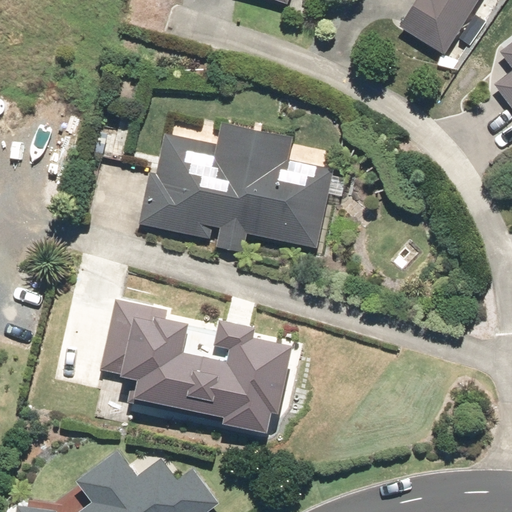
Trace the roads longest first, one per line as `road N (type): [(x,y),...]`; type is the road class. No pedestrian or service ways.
road 1 (residential): [(511,316),(476,192),(426,132),(338,78),(171,18)]
road 2 (unknown): [(511,362),(98,244)]
road 3 (residential): [(368,511),(467,491),(511,493)]
